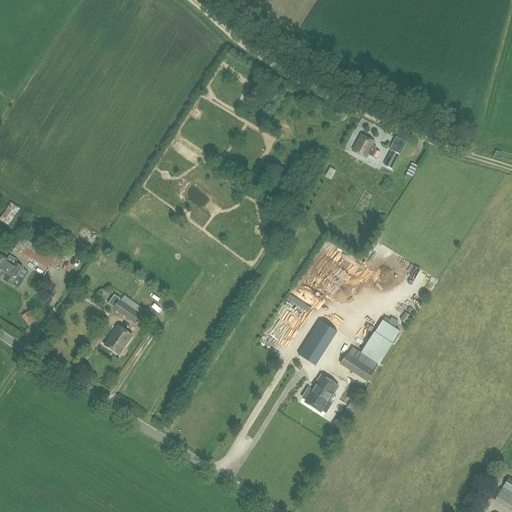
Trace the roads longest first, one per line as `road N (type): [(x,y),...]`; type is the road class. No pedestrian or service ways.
road 1 (track): [(201,8),(240,43),(359,114),(511,168)]
road 2 (unclassified): [(277,511),(0,334)]
